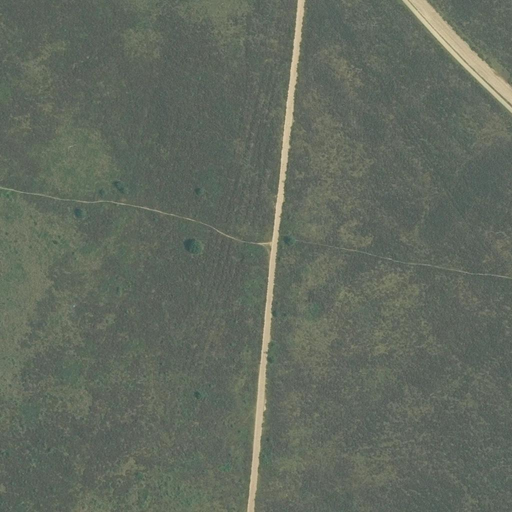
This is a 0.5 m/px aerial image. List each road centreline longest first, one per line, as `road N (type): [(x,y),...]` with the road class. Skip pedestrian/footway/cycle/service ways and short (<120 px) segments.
road 1 (track): [(301,0),(250,511)]
road 2 (track): [(416,0),(511,96)]
